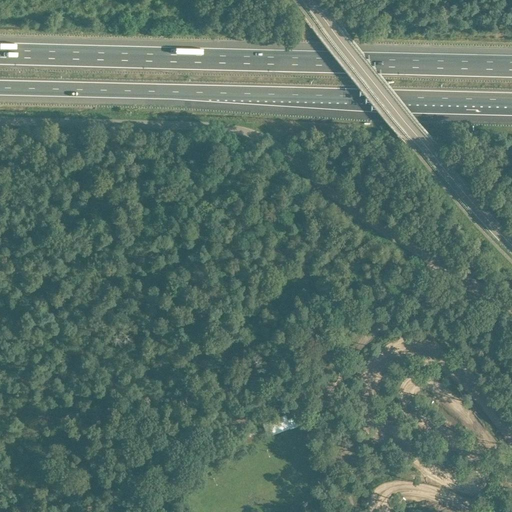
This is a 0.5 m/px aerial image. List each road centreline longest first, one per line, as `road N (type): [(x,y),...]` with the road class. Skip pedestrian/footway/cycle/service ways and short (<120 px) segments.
road 1 (unclassified): [(0,120),(264,131),(327,187),(511,307)]
road 2 (motorway): [(0,87),(511,99)]
road 3 (motorway): [(511,64),(0,52)]
road 4 (track): [(428,257),(36,511)]
road 5 (tertiary): [(511,247),(308,0)]
road 6 (track): [(444,267),(425,295),(378,326),(329,394),(355,511)]
road 7 (track): [(425,295),(457,349),(511,380)]
